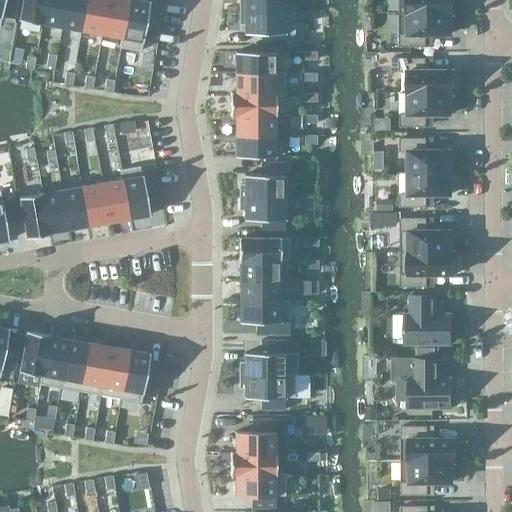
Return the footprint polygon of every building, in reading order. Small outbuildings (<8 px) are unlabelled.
[(0,0),(0,20),(1,16),(13,19),(16,0),(0,0)] [(40,23),(44,0),(21,0),(18,20),(40,23)] [(61,27),(65,0),(44,0),(40,23),(61,27)] [(81,30),(86,0),(65,0),(61,27),(81,30)] [(101,34),(106,0),(86,0),(81,30),(101,34)] [(121,38),(127,0),(106,0),(101,34),(120,37),(121,38)] [(149,2),(139,0),(127,0),(121,38),(120,37),(118,47),(140,51),(142,41),(154,44),(158,20),(146,18),(149,2)] [(238,0),(239,11),(284,11),(284,10),(283,0),(238,0)] [(453,12),(452,0),(398,0),(399,13),(408,13),(408,12),(453,12)] [(294,10),(284,10),(284,11),(239,11),(239,23),(244,23),(244,33),(260,33),(260,46),(284,46),(284,33),(294,33),(294,10)] [(453,13),(453,12),(408,12),(408,13),(408,29),(399,29),(399,46),(426,46),(426,34),(449,34),(449,29),(453,29),(452,13),(453,13)] [(275,51),(234,51),(234,73),(275,73),(275,72),(275,51)] [(56,55),(48,53),(45,66),(54,67),(56,55)] [(26,56),(24,68),(33,69),(35,57),(26,56)] [(408,71),(408,92),(449,92),(449,93),(453,93),(453,70),(426,70),(426,58),(399,58),(399,71),(408,71)] [(73,73),(65,72),(63,84),(71,86),(73,73)] [(284,72),(275,72),(275,73),(234,73),(234,92),(234,93),(275,93),(275,94),(284,94),(284,72)] [(94,77),(85,75),(83,87),(91,89),(94,77)] [(114,80),(105,79),(103,91),(112,92),(114,80)] [(275,115),(275,94),(275,93),(234,93),(234,92),(230,92),(230,116),(234,116),(234,115),(275,115)] [(426,114),(449,114),(449,93),(449,92),(408,92),(408,93),(409,93),(409,113),(399,113),(399,126),(426,126),(426,114)] [(275,135),(275,115),(234,115),(234,116),(234,135),(275,135)] [(111,124),(103,125),(105,138),(114,136),(111,124)] [(91,128),(83,129),(85,141),(94,140),(91,128)] [(71,131),(63,133),(65,145),(73,143),(71,131)] [(275,156),(275,135),(234,135),(234,156),(275,156)] [(409,151),(409,172),(449,172),(449,170),(453,170),(453,153),(449,153),(449,150),(426,150),(426,138),(399,138),(399,151),(409,151)] [(33,147),(24,148),(26,161),(35,159),(33,147)] [(54,149),(45,151),(47,163),(56,162),(54,149)] [(260,162),(260,174),(244,174),(244,184),(239,184),(239,197),(284,197),(284,162),(260,162)] [(119,169),(120,179),(128,218),(149,215),(146,198),(158,196),(152,163),(119,169)] [(450,191),(453,191),(453,174),(449,174),(449,172),(409,172),(409,193),(399,193),(399,206),(426,206),(426,194),(450,194),(450,191)] [(120,179),(100,182),(107,222),(128,218),(120,179)] [(107,222),(100,182),(80,186),(87,226),(107,222)] [(87,226),(80,186),(63,189),(60,189),(67,229),(87,226)] [(67,229),(60,189),(40,193),(47,233),(49,232),(67,229)] [(47,233),(40,193),(19,197),(26,237),(49,233),(49,232),(47,233)] [(0,194),(0,241),(8,240),(5,223),(17,221),(13,198),(1,200),(0,194)] [(284,232),(284,197),(239,197),(239,209),(243,209),(244,219),(260,219),(260,232),(284,232)] [(396,225),(396,212),(372,212),(371,224),(396,225)] [(399,219),(400,253),(453,252),(453,234),(450,234),(450,230),(426,230),(426,218),(399,219)] [(289,261),(289,237),(238,237),(238,261),(239,261),(239,260),(279,260),(279,261),(289,261)] [(317,247),(317,239),(305,239),(305,247),(317,247)] [(454,274),(454,252),(453,252),(400,253),(400,287),(426,286),(426,274),(454,274)] [(279,280),(279,261),(279,260),(239,260),(239,261),(239,280),(279,280)] [(317,269),(317,260),(305,260),(305,269),(317,269)] [(279,300),(279,280),(239,280),(239,301),(279,301),(279,300)] [(410,295),(410,314),(404,314),(404,344),(451,344),(450,314),(435,314),(434,295),(410,295)] [(289,334),(289,300),(279,300),(279,301),(239,301),(239,322),(255,322),(255,334),(289,334)] [(13,370),(17,346),(5,344),(8,328),(0,326),(0,372),(1,368),(13,370)] [(41,375),(48,335),(49,335),(49,334),(26,330),(18,371),(40,375),(41,375)] [(59,388),(68,339),(49,335),(48,335),(41,375),(40,375),(38,384),(59,388)] [(79,391),(88,342),(68,339),(59,388),(79,391)] [(244,362),(239,362),(239,375),(278,375),(294,375),(296,375),(296,354),(284,354),(284,340),(260,340),(260,352),(244,352),(244,362)] [(99,395),(108,346),(88,342),(79,391),(99,395)] [(119,398),(128,349),(108,346),(99,395),(119,398)] [(154,395),(158,371),(146,369),(149,353),(128,349),(119,398),(140,402),(142,393),(154,395)] [(404,378),(397,378),(397,380),(397,399),(408,399),(408,408),(451,408),(450,377),(438,377),(438,358),(414,358),(404,358),(404,378)] [(278,375),(239,375),(239,387),(244,387),(244,397),(260,397),(260,409),(284,409),(284,397),(294,397),(294,375),(278,375)] [(54,418),(56,406),(48,405),(46,417),(54,418)] [(33,421),(35,409),(27,407),(24,419),(33,421)] [(251,431),(234,431),(234,452),(234,453),(275,453),(275,454),(284,454),(284,420),(275,420),(275,419),(251,419),(251,431)] [(71,437),(73,425),(65,423),(63,435),(71,437)] [(427,426),(400,426),(400,460),(409,460),(409,461),(410,461),(450,461),(454,461),(454,438),(427,438),(427,426)] [(92,440),(94,428),(85,427),(83,439),(92,440)] [(112,444),(114,432),(106,430),(104,442),(112,444)] [(234,452),(230,452),(230,475),(234,475),(234,474),(275,474),(275,473),(275,454),(275,453),(234,453),(234,452)] [(318,461),(318,452),(306,453),(306,461),(318,461)] [(409,460),(400,460),(400,481),(400,494),(427,494),(427,482),(451,482),(450,461),(410,461),(409,461),(409,460)] [(275,474),(234,474),(234,475),(234,496),(251,496),(251,508),(275,508),(275,496),(284,495),(284,473),(275,473),(275,474)] [(112,476),(103,477),(105,489),(114,488),(112,476)] [(92,479),(83,481),(85,493),(94,491),(92,479)] [(72,483),(63,484),(65,496),(74,495),(72,483)] [(56,511),(54,501),(46,502),(47,511),(56,511)]
